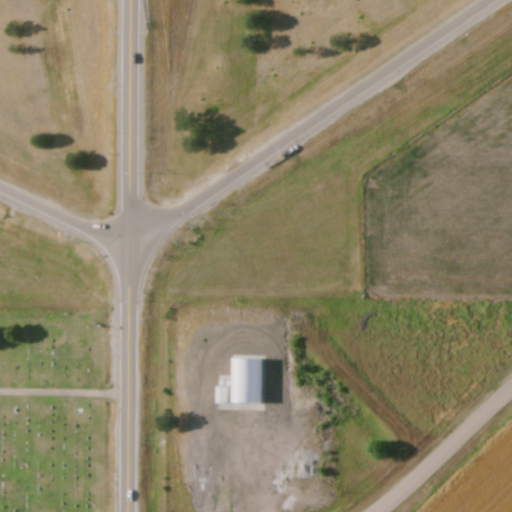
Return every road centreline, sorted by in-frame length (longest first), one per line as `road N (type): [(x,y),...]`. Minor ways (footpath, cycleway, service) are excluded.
road 1 (motorway): [(126,238),(214,195),(496,0)]
road 2 (tertiary): [(128,511),(126,238)]
road 3 (secondary): [(126,238),(124,0)]
road 4 (tertiary): [(373,511),(511,392)]
road 5 (motorway): [(0,185),(126,238)]
